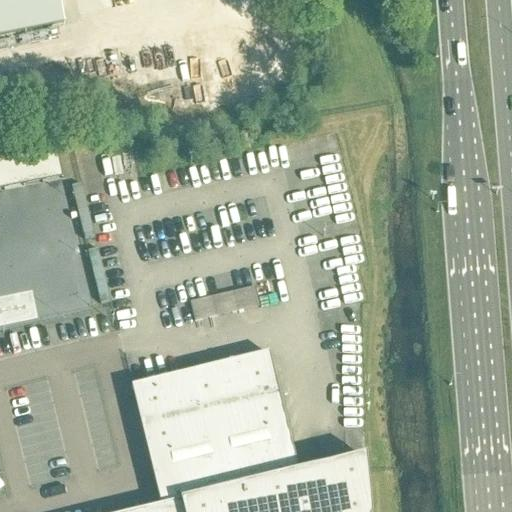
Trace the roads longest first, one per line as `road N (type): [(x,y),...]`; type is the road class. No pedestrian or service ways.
road 1 (primary): [(449,0),(489,511)]
road 2 (primary): [(511,181),(498,0)]
road 3 (unknown): [(213,0),(196,19),(138,37),(101,34),(83,16)]
